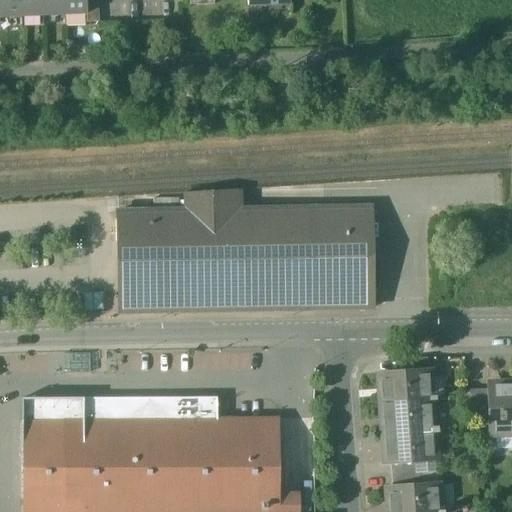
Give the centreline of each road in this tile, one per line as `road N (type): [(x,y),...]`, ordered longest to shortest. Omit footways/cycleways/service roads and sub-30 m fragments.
road 1 (tertiary): [(0,341),(336,333)]
road 2 (residential): [(348,511),(336,333)]
road 3 (tertiary): [(336,333),(511,328)]
